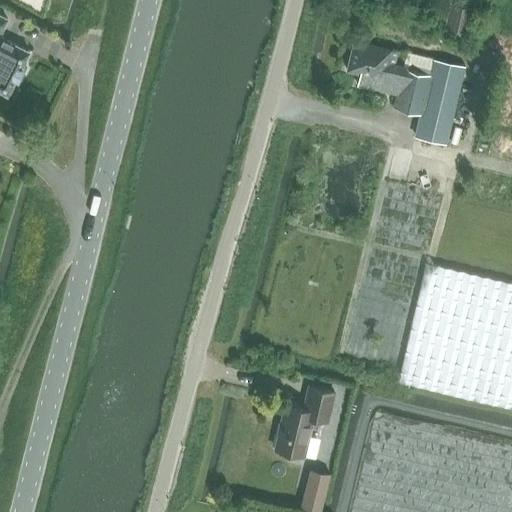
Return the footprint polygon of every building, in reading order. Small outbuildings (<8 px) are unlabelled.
[(444,27),(468,32),(474,7),(450,1),(444,27)] [(0,41),(0,35),(2,30),(7,17),(0,13),(0,89),(8,94),(15,78),(20,81),(27,68),(21,66),(30,50),(3,36),(0,41)] [(354,39),(346,72),(359,75),(357,86),(381,91),(396,95),(393,107),(420,113),(427,81),(433,58),(406,52),(403,65),(395,64),(399,49),(354,39)] [(459,88),(427,81),(420,113),(415,137),(446,144),(459,88)] [(511,409),(511,282),(426,263),(398,383),(511,409)] [(286,405),(275,450),(304,457),(313,419),(328,422),(335,393),(310,387),(304,409),(286,405)] [(330,474),(310,469),(302,504),(321,509),(330,474)]
